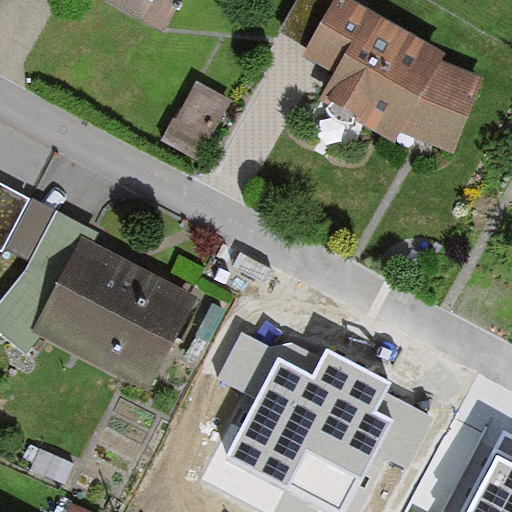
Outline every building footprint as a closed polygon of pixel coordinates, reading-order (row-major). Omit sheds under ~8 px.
[(198,0),(109,0),(108,7),(172,45),(198,0)] [(459,43),(376,0),(332,0),(312,40),(357,63),(339,97),(465,161),(504,85),(451,58),(459,43)] [(209,160),(238,103),(205,87),(176,143),(209,160)] [(0,248),(23,260),(49,209),(0,184),(0,248)] [(219,305),(103,243),(52,337),(168,399),(219,305)] [(391,380),(328,349),(321,356),(293,342),(270,348),(242,333),(219,380),(259,399),(224,458),(329,511),(361,511),(390,460),(406,469),(436,416),(385,392),(391,380)] [(511,511),(511,435),(506,432),(462,511),(511,511)]
